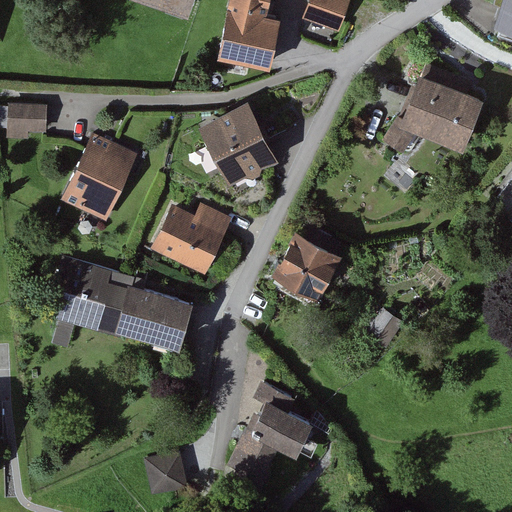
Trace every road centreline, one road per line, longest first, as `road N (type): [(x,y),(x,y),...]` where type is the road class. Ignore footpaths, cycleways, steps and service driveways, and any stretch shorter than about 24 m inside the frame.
road 1 (residential): [(353,52),(233,316),(220,424)]
road 2 (residential): [(329,62),(228,100),(5,88)]
